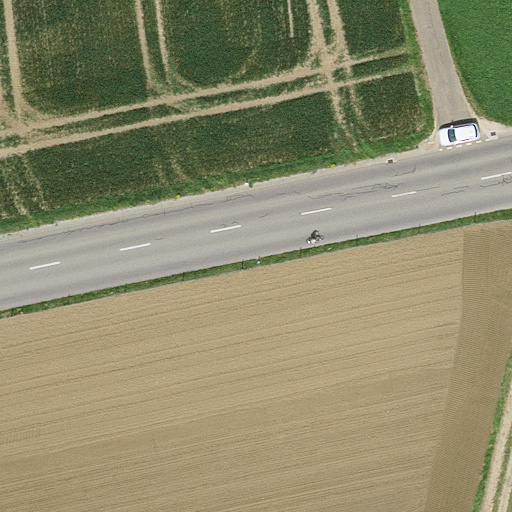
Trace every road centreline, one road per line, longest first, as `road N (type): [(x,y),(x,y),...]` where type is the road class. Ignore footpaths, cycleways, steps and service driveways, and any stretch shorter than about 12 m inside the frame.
road 1 (tertiary): [(0,275),(511,176)]
road 2 (track): [(473,184),(429,0)]
